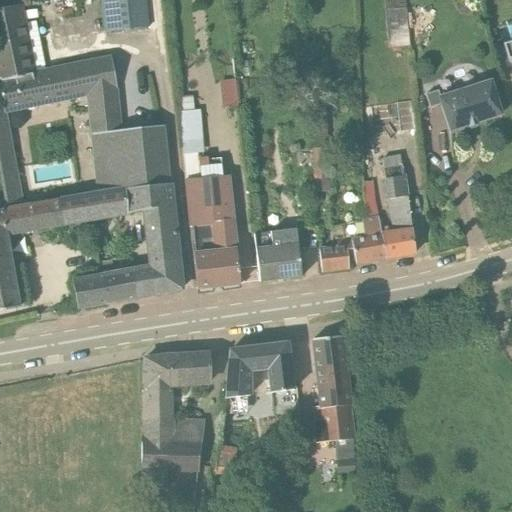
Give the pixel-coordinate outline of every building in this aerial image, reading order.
[(0,0),(0,98),(2,110),(0,110),(0,187),(3,203),(20,201),(4,115),(85,98),(95,193),(168,184),(161,127),(162,127),(150,77),(114,81),(112,65),(110,57),(71,65),(36,72),(34,65),(23,8),(30,7),(28,0),(0,0)] [(154,25),(153,13),(151,0),(99,0),(103,33),(154,28),(154,25)] [(384,0),(384,10),(389,48),(409,47),(403,0),(384,0)] [(511,42),(503,44),(508,61),(511,59),(511,60),(511,42)] [(287,99),(309,97),(306,72),(285,74),(287,99)] [(223,78),(224,104),(239,103),(238,77),(223,78)] [(437,91),(425,95),(429,109),(441,105),(449,132),(454,130),(467,126),(468,129),(477,126),(476,123),(480,122),(500,115),(498,109),(494,95),(490,82),(473,88),(472,85),(454,91),(455,93),(440,98),(437,91)] [(327,149),(326,96),(312,96),(315,149),(312,149),(313,193),(330,192),(329,149),(327,149)] [(181,142),(204,139),(201,110),(178,113),(181,142)] [(198,152),(182,153),(189,228),(190,245),(211,244),(212,251),(193,252),(197,288),(197,290),(240,285),(239,283),(228,177),(201,179),(198,152)] [(364,237),(350,239),(354,264),(355,264),(415,254),(415,253),(411,229),(404,176),(403,177),(399,155),(381,159),(386,201),(392,232),(380,233),(374,197),(373,197),(373,182),(362,183),(364,220),(361,220),(364,237)] [(95,193),(61,199),(64,227),(125,217),(125,216),(148,211),(154,266),(137,270),(142,298),(156,295),(181,290),(168,184),(95,193)] [(64,227),(61,199),(21,205),(20,201),(3,203),(4,209),(0,209),(1,211),(0,211),(0,312),(18,309),(6,237),(64,227)] [(295,230),(253,235),(258,280),(258,283),(301,278),(300,274),(295,230)] [(345,246),(318,249),(321,272),(321,273),(348,270),(347,265),(345,246)] [(137,270),(99,276),(104,305),(137,298),(142,298),(137,270)] [(99,276),(72,281),(77,308),(77,310),(104,305),(99,276)] [(349,405),(340,338),(341,338),(341,337),(313,340),(313,341),(312,341),(321,408),(312,409),(316,443),(335,441),(336,462),(338,462),(338,470),(354,469),(354,459),(355,459),(353,438),(354,438),(350,405),(349,405)] [(293,391),(287,344),(229,351),(227,399),(252,397),(251,375),(264,373),(266,395),(293,391)] [(173,420),(171,389),(211,387),(209,354),(168,357),(144,360),(142,490),(166,491),(167,473),(198,474),(205,420),(173,420)]
